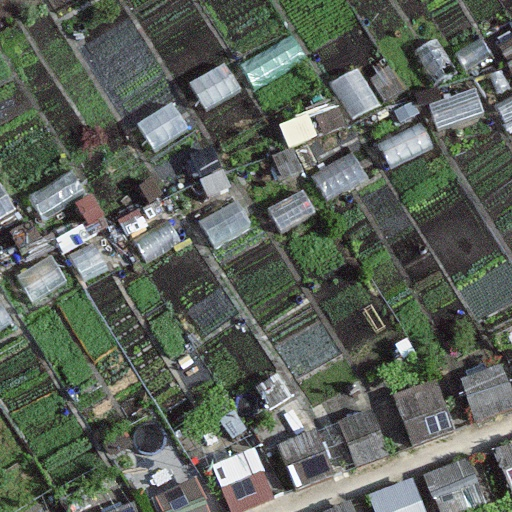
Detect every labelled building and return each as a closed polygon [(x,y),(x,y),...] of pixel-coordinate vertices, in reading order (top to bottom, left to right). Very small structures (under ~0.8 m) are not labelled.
[(456,77),(434,42),(413,55),(435,90),(456,77)] [(379,110),(357,72),(332,87),(354,124),(379,110)] [(474,93),(429,108),(438,136),(483,120),(474,93)] [(511,99),(494,108),(504,128),(511,123),(511,99)] [(173,107),(137,132),(154,156),(189,131),(173,107)] [(351,155),(314,176),(328,202),(366,180),(351,155)] [(72,172),(28,198),(43,223),(87,197),(72,172)] [(2,188),(0,189),(0,222),(17,214),(2,188)] [(303,192),(265,213),(280,239),(317,218),(303,192)] [(237,204),(199,225),(214,251),(251,229),(237,204)] [(169,221),(131,242),(145,267),(183,246),(169,221)] [(93,245),(68,258),(82,283),(107,270),(93,245)] [(52,259),(14,281),(28,306),(66,285),(52,259)] [(0,306),(0,331),(11,326),(0,306)] [(511,404),(496,366),(454,383),(472,427),(511,410),(511,404)] [(435,388),(393,405),(411,449),(453,432),(435,388)] [(372,413),(336,427),(354,471),(389,457),(372,413)] [(315,434),(274,451),(292,495),(334,478),(315,434)] [(511,450),(493,458),(511,503),(511,502),(511,450)] [(254,456),(212,473),(228,511),(242,511),(272,500),(254,456)] [(467,462),(425,479),(438,511),(471,511),(485,507),(467,462)] [(207,511),(195,482),(154,499),(158,511),(207,511)] [(423,511),(412,486),(371,503),(374,511),(423,511)]
